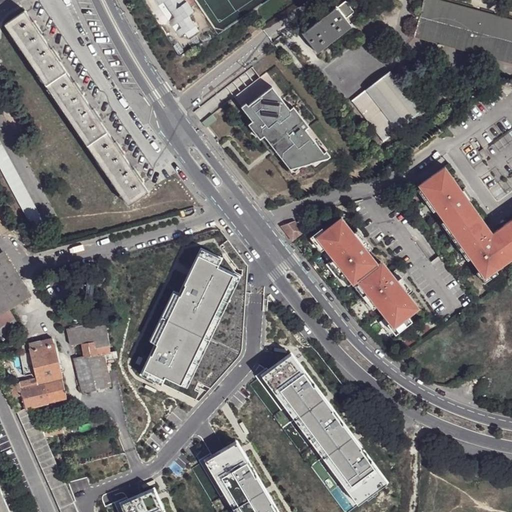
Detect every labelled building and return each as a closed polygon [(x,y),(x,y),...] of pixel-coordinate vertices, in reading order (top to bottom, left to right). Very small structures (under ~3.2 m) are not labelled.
[(185,33),(188,38),(199,31),(189,15),(194,12),(185,0),(155,0),(158,5),(163,2),(174,17),(169,21),(172,26),(178,23),(180,27),(176,31),(180,36),(185,33)] [(511,19),(437,0),(421,0),(412,36),(511,62),(511,19)] [(300,33),(315,53),(350,27),(345,19),(353,12),(344,1),(336,7),(334,7),(300,33)] [(129,203),(149,190),(24,10),(4,24),(129,203)] [(349,100),(381,141),(421,111),(389,70),(349,100)] [(482,81),(478,76),(466,85),(471,90),(482,81)] [(269,84),(244,103),(254,115),(249,119),(286,166),(301,154),(307,161),(320,150),(302,127),(305,124),(300,117),(296,120),(269,84)] [(492,229),(494,231),(511,217),(511,176),(478,130),(442,156),(448,163),(443,166),(489,231),(492,229)] [(0,140),(0,164),(36,226),(47,220),(0,140)] [(492,229),(489,231),(443,166),(420,183),(437,207),(435,208),(444,221),(446,219),(454,230),(452,232),(452,233),(454,231),(463,243),(461,245),(461,246),(463,244),(472,255),(469,257),(482,275),(493,267),(495,270),(511,256),(511,254),(511,253),(511,217),(494,231),(492,229)] [(418,185),(435,208),(437,207),(420,183),(418,185)] [(0,202),(0,231),(2,235),(15,227),(12,221),(11,222),(3,208),(0,202)] [(194,204),(180,208),(182,215),(192,212),(196,209),(195,207),(194,204)] [(300,226),(308,220),(305,216),(297,222),(300,226)] [(347,289),(351,286),(377,265),(368,253),(369,252),(341,217),(319,235),(310,243),(328,265),(320,271),(331,283),(338,277),(347,289)] [(446,219),(444,221),(452,232),(454,230),(446,219)] [(290,238),(292,241),(304,232),(295,221),(281,226),(289,236),(290,238)] [(463,243),(454,231),(452,233),(461,245),(463,243)] [(461,246),(469,257),(472,255),(463,244),(461,246)] [(203,246),(200,251),(219,263),(222,258),(203,246)] [(0,326),(15,318),(10,309),(30,295),(21,280),(4,252),(0,254),(0,326)] [(154,369),(170,378),(232,275),(227,272),(200,253),(177,289),(148,336),(134,359),(135,360),(153,371),(154,369)] [(377,265),(351,286),(395,342),(462,288),(439,255),(402,285),(392,272),(391,274),(381,261),(377,265)] [(493,267),(482,275),(484,277),(495,270),(493,267)] [(232,275),(170,378),(175,381),(237,278),(232,275)] [(143,332),(148,336),(177,289),(172,287),(143,332)] [(15,318),(0,326),(0,334),(0,335),(19,324),(15,318)] [(68,336),(70,345),(76,344),(81,343),(100,339),(107,338),(105,328),(104,325),(103,321),(67,328),(68,336)] [(53,344),(51,336),(27,342),(29,349),(53,344)] [(103,354),(110,352),(109,347),(107,338),(100,339),(103,354)] [(100,339),(81,343),(84,356),(77,358),(73,359),(81,392),(111,385),(109,379),(103,354),(100,339)] [(53,344),(29,349),(36,381),(25,384),(24,384),(20,385),(23,395),(26,408),(30,406),(66,398),(53,344)] [(18,352),(25,384),(36,381),(29,349),(18,352)] [(383,478),(290,355),(270,371),(273,375),(264,382),(342,484),(337,488),(350,504),(383,478)] [(153,371),(135,360),(132,365),(150,376),(153,371)] [(264,382),(273,375),(270,371),(256,381),(337,488),(342,484),(264,382)] [(24,384),(24,381),(11,384),(14,397),(23,395),(20,385),(24,384)] [(61,511),(77,511),(73,501),(59,470),(44,437),(30,406),(26,408),(17,412),(61,511)] [(48,423),(49,429),(60,426),(59,420),(48,423)] [(62,432),(60,426),(49,429),(48,423),(47,422),(40,423),(44,437),(62,432)] [(276,511),(236,444),(214,456),(217,461),(207,467),(234,511),(276,511)] [(217,461),(214,456),(200,465),(227,511),(234,511),(207,467),(217,461)] [(383,478),(350,504),(353,509),(388,484),(383,478)] [(0,511),(9,511),(0,490),(0,511)] [(162,511),(154,491),(131,500),(133,505),(122,510),(123,511),(162,511)] [(133,505),(131,500),(115,507),(117,511),(123,511),(122,510),(133,505)]
